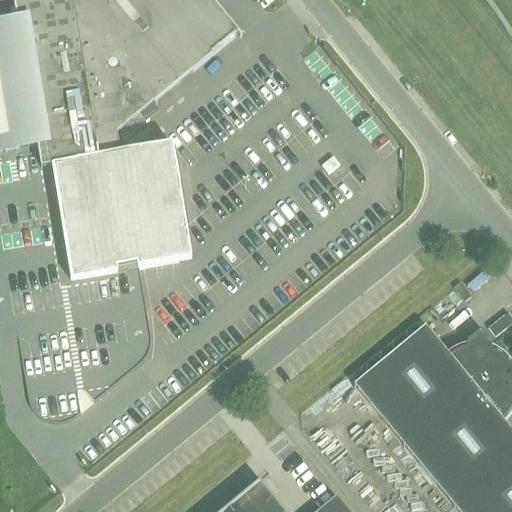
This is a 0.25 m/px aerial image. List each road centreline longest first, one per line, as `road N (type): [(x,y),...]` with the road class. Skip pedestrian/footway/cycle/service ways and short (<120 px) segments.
road 1 (unclassified): [(87,511),(469,188)]
road 2 (unclassified): [(469,188),(314,0)]
